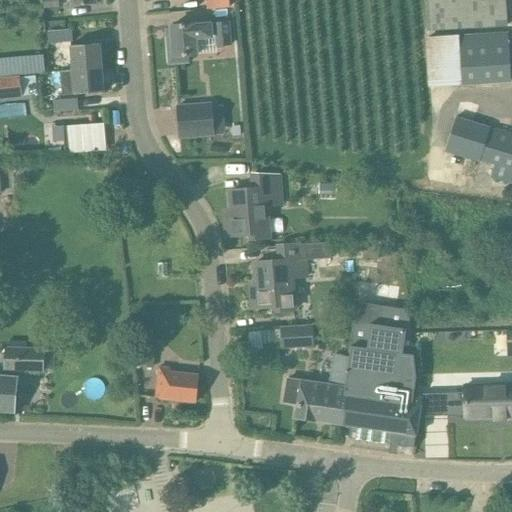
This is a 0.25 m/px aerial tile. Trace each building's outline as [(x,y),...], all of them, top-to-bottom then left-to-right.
[(60,7),(59,0),(43,0),(44,9),(43,9),(44,23),(64,21),(63,7),(60,7)] [(205,0),(206,9),(230,7),(229,0),(205,0)] [(509,26),(507,0),(425,0),(427,30),(509,26)] [(215,36),(216,47),(228,46),(227,23),(215,24),(215,32),(211,32),(211,24),(195,25),(195,24),(171,26),(172,36),(168,36),(169,62),(191,60),(191,55),(197,55),(196,37),(212,36),(215,36)] [(72,42),(72,31),(48,32),(48,43),(72,42)] [(509,82),(506,33),(425,38),(428,86),(509,82)] [(69,46),(71,71),(102,68),(100,44),(69,46)] [(0,76),(45,72),(43,56),(0,60),(0,76)] [(104,93),(102,68),(71,71),(60,72),(62,96),(104,93)] [(0,98),(22,96),(20,78),(0,79),(0,98)] [(78,111),(77,99),(53,101),(54,112),(78,111)] [(215,136),(212,104),(177,107),(180,138),(215,136)] [(511,132),(488,126),(456,117),(445,151),(479,162),(479,160),(495,165),(491,177),(511,184),(511,182),(511,132)] [(105,123),(67,124),(68,152),(106,151),(105,123)] [(279,176),(252,175),(253,190),(229,191),(232,236),(249,234),(250,240),(270,237),(267,206),(282,205),(279,176)] [(335,184),(321,184),(321,202),(335,202),(335,184)] [(279,261),(254,263),(258,308),(275,306),(275,312),(294,310),(292,278),(307,277),(306,260),(331,258),(330,247),(330,243),(313,245),(305,245),(305,244),(298,245),(278,246),(279,261)] [(395,304),(401,269),(360,262),(354,296),(395,304)] [(356,302),(353,323),(379,326),(382,305),(356,302)] [(286,379),(283,402),(297,404),(295,418),(342,425),(350,426),(348,438),(390,444),(391,441),(398,442),(398,445),(413,448),(416,428),(421,398),(412,396),(414,377),(407,308),(396,307),(382,305),(379,326),(353,323),(348,357),(334,355),(330,385),(300,381),(286,379)] [(314,346),(313,327),(281,329),(282,349),(314,346)] [(155,347),(141,346),(139,367),(153,368),(155,347)] [(45,350),(6,348),(4,370),(44,373),(45,350)] [(170,371),(170,367),(159,366),(158,378),(156,398),(196,402),(199,374),(176,371),(170,371)] [(17,377),(0,375),(0,412),(14,413),(17,377)] [(465,393),(447,393),(447,394),(448,416),(465,415),(465,418),(490,417),(490,419),(511,418),(511,384),(499,385),(470,386),(465,386),(465,393)]
